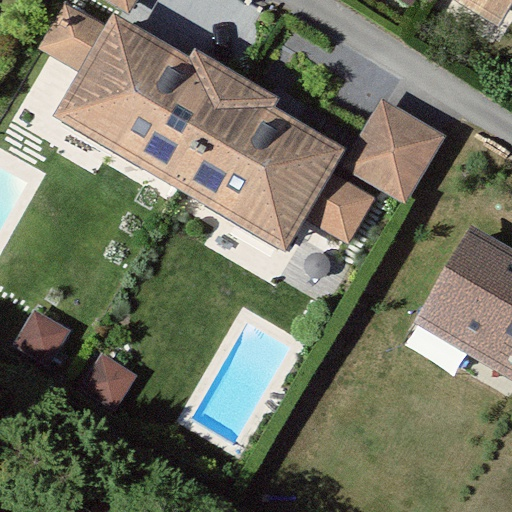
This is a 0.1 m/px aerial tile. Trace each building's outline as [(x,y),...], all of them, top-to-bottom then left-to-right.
[(134,0),(102,0),(128,13),(134,0)] [(501,0),(454,0),(489,20),(501,0)] [(339,147),(118,17),(57,120),(279,251),(339,147)] [(448,136),(384,103),(350,168),(413,201),(448,136)] [(511,349),(511,246),(455,213),(399,309),(500,369),(511,349)] [(70,334),(37,313),(15,347),(48,368),(70,334)] [(137,371),(104,350),(82,385),(115,406),(137,371)]
